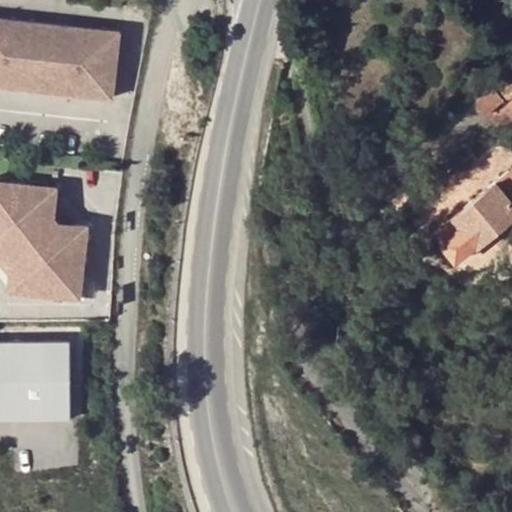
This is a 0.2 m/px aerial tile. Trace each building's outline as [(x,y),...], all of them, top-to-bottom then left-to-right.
[(121,32),(0,20),(0,86),(114,98),(121,32)] [(511,115),(511,81),(504,87),(511,98),(490,113),(498,126),(511,115)] [(0,254),(9,265),(6,281),(86,288),(92,223),(60,220),(63,184),(0,178),(0,254)] [(511,181),(449,224),(470,251),(511,223),(511,181)] [(71,342),(0,340),(0,417),(70,418),(71,342)]
